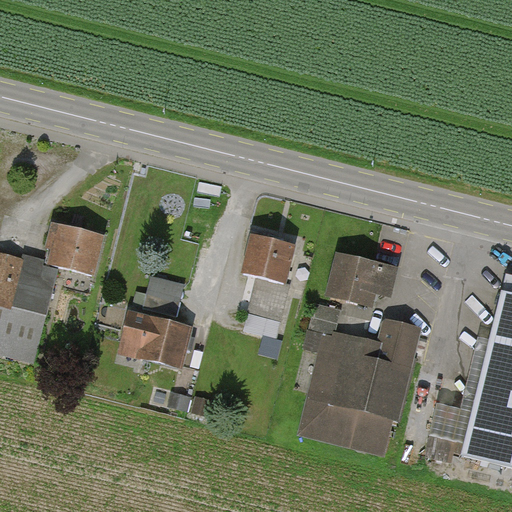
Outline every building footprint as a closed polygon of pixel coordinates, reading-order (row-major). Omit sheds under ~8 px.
[(0,259),(0,308),(49,320),(60,274),(97,283),(107,241),(53,229),(43,270),(0,259)] [(261,240),(254,239),(245,276),(257,279),(248,316),(280,324),(290,284),(285,283),(293,248),(271,243),(273,236),(263,234),(261,240)] [(395,274),(340,260),(331,295),(370,305),(373,291),(390,295),(395,274)] [(511,298),(511,273),(509,273),(503,296),(511,298)] [(182,377),(193,333),(175,328),(184,291),(154,283),(144,320),(131,317),(120,361),(182,377)] [(511,298),(503,296),(473,415),(439,407),(426,457),(451,463),(453,452),(463,454),(462,457),(511,469),(511,298)] [(305,349),(324,354),(304,433),(386,453),(395,418),(396,418),(406,378),(407,372),(417,333),(388,326),(382,350),(335,338),(342,311),(316,305),(305,349)]
